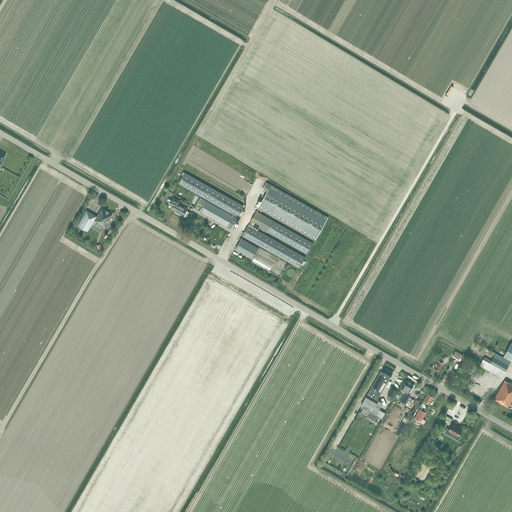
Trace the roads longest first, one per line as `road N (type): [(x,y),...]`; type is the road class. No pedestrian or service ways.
road 1 (unclassified): [(511,429),(0,132)]
road 2 (unknown): [(131,208),(4,423)]
road 3 (track): [(189,511),(306,310)]
